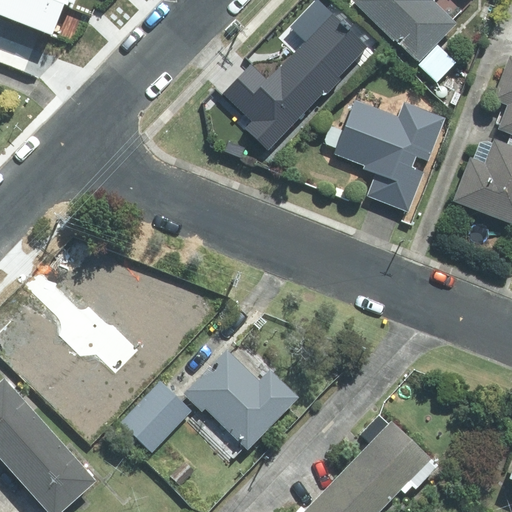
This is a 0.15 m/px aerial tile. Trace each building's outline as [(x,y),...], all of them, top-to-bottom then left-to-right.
[(0,0),(0,20),(58,37),(68,0),(0,0)] [(355,0),(400,42),(439,0),(355,0)] [(353,24),(329,2),(265,70),(245,51),(208,90),(265,144),(352,53),(338,40),(353,24)] [(511,40),(492,32),(479,62),(500,71),(484,107),(511,118),(511,40)] [(376,94),(334,76),(311,130),(361,151),(353,170),(391,186),(431,94),(385,74),(376,94)] [(430,174),(500,202),(511,174),(511,118),(484,107),(478,122),(455,113),(430,174)] [(51,266),(13,313),(87,373),(125,325),(51,266)] [(205,323),(167,370),(234,422),(272,375),(205,323)] [(143,358),(107,395),(134,420),(170,383),(143,358)] [(77,454),(0,368),(0,465),(29,497),(77,454)] [(338,511),(412,430),(370,393),(263,511),(338,511)] [(511,511),(511,421),(508,420),(494,452),(511,459),(511,504),(509,511),(511,511)] [(473,511),(452,494),(436,511),(473,511)]
